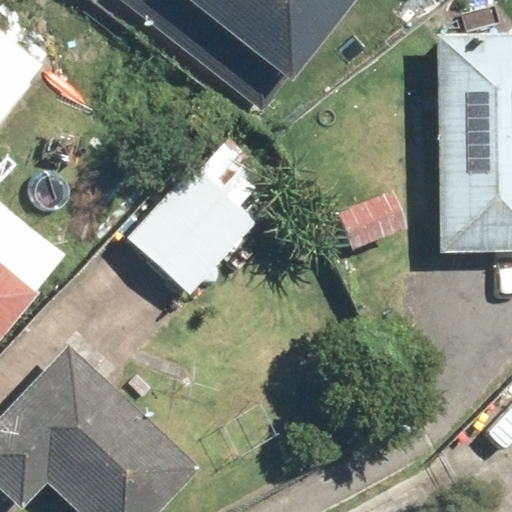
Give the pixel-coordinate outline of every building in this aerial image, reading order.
[(102,0),(254,112),(337,0),(102,0)] [(511,34),(421,38),(430,252),(511,248),(511,34)] [(0,106),(33,69),(0,40),(0,321),(51,263),(0,219),(0,106)] [(124,251),(176,295),(236,223),(184,180),(124,251)] [(401,229),(384,190),(319,219),(337,258),(401,229)] [(71,364),(0,422),(0,511),(17,511),(41,493),(55,511),(162,511),(181,497),(71,364)]
